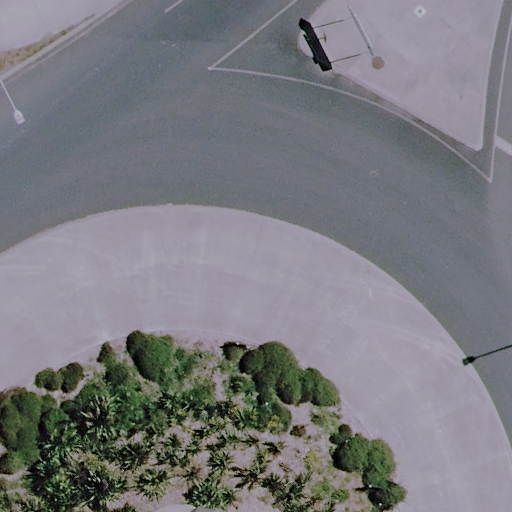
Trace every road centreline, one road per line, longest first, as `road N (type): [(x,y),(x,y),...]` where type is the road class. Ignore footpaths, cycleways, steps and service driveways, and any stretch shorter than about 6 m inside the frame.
road 1 (secondary): [(7,129),(146,101),(287,120),(414,183),(511,282)]
road 2 (secondary): [(7,129),(174,0)]
